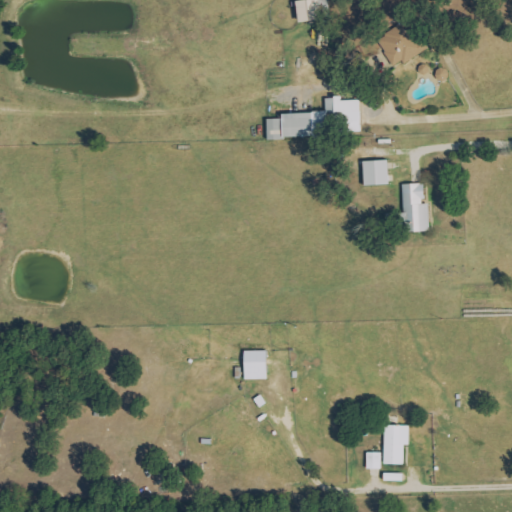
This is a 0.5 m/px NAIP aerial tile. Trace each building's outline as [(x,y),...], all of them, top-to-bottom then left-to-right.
[(317,21),(316,0),(300,0),(302,22),(317,21)] [(431,48),(409,19),(379,43),(398,67),(406,61),(409,65),(431,48)] [(363,132),(362,98),(329,99),(329,112),(286,113),(286,119),(271,119),(271,139),(331,138),(331,112),(338,112),(338,132),(363,132)] [(391,160),(367,161),(368,186),(392,184),(391,160)] [(433,231),(432,203),(428,203),(427,183),(405,184),(407,212),(398,213),(398,222),(407,221),(408,232),(433,231)] [(248,380),(271,380),(271,351),(248,351),(248,380)] [(387,464),(407,465),(408,446),(413,446),(413,426),(388,425),(387,464)] [(384,469),(384,452),(370,452),(370,469),(384,469)]
